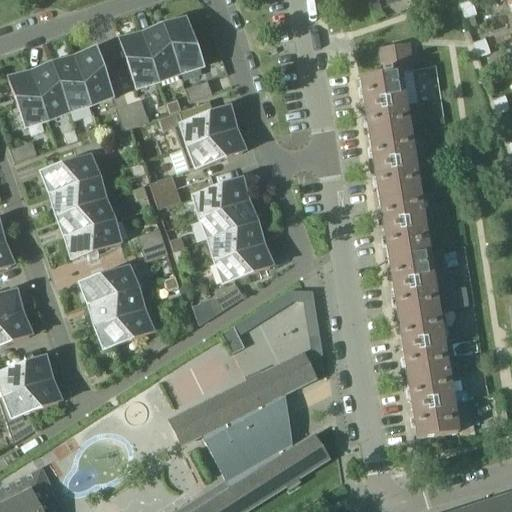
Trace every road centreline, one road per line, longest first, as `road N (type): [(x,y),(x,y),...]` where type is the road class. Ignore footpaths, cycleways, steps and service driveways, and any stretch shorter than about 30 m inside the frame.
road 1 (residential): [(281,170),(311,276),(96,405)]
road 2 (residential): [(384,506),(327,153)]
road 3 (residential): [(0,149),(96,405)]
road 4 (residential): [(281,170),(216,0)]
road 5 (residential): [(156,0),(0,57)]
road 6 (residential): [(327,153),(302,0)]
road 7 (residential): [(384,506),(511,465)]
